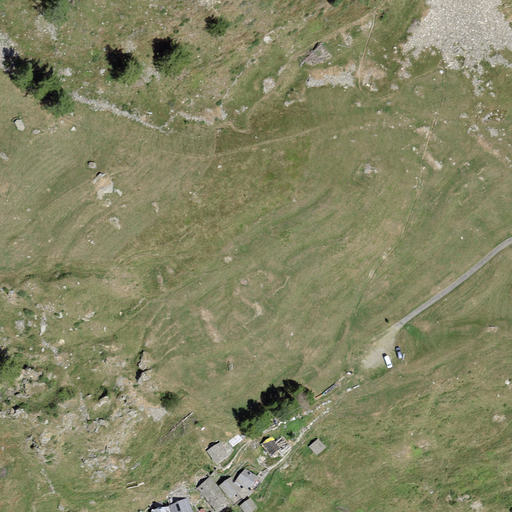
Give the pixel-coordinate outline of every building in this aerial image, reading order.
[(275,442),(271,437),(261,445),(270,456),(279,449),(283,454),(291,447),(282,436),(275,442)] [(325,447),(318,439),(309,447),(316,455),(325,447)] [(229,456),(220,443),(207,451),(216,465),(229,456)] [(259,479),(244,469),(236,481),(251,491),(259,479)] [(241,490),(231,478),(220,486),(230,499),(241,490)] [(218,489),(209,479),(197,489),(206,499),(218,489)] [(218,511),(229,503),(218,489),(206,499),(216,511),(218,511)] [(191,511),(187,499),(168,506),(170,511),(191,511)] [(250,511),(256,507),(250,499),(240,507),(243,511),(250,511)]
